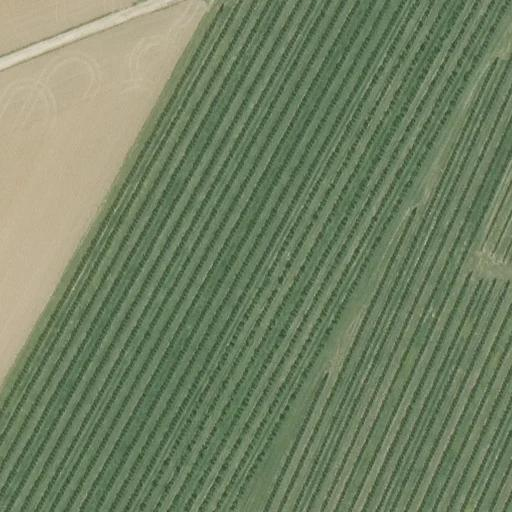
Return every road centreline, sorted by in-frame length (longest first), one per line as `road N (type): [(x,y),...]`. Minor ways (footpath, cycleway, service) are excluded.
road 1 (track): [(0,393),(213,0)]
road 2 (track): [(0,64),(170,0)]
